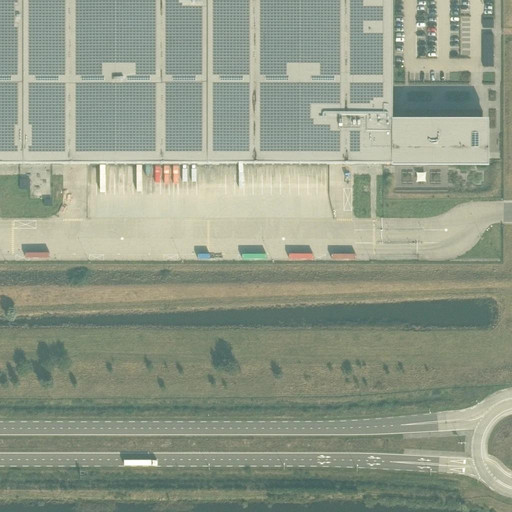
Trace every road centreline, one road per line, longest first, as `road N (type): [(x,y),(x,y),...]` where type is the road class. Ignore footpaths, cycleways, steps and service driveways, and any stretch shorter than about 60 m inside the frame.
road 1 (primary): [(0,461),(431,464)]
road 2 (primary): [(420,424),(0,430)]
